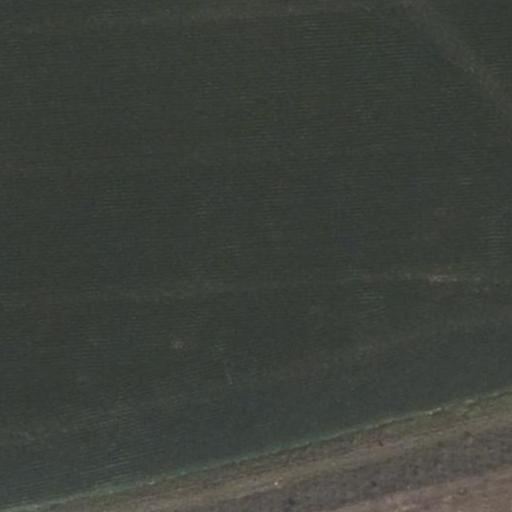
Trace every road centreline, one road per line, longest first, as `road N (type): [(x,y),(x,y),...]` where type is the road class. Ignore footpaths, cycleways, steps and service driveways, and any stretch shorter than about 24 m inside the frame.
road 1 (track): [(125,511),(511,421)]
road 2 (track): [(388,511),(511,484)]
